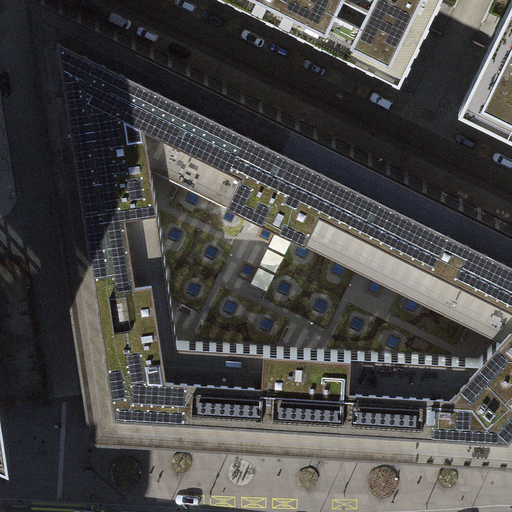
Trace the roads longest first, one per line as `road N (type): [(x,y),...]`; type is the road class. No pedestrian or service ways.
road 1 (residential): [(132,0),(416,141)]
road 2 (residential): [(0,233),(34,198),(4,0)]
road 3 (residential): [(416,141),(484,0)]
